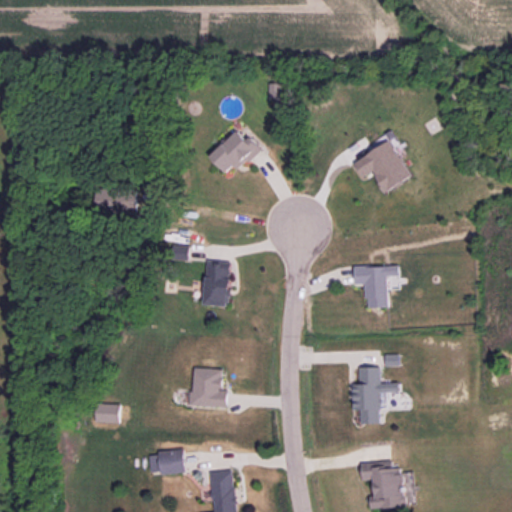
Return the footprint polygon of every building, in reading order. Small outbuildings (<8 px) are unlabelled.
[(270,98),(282,98),(282,82),(269,83),(270,98)] [(263,148),(251,135),(247,139),(238,130),(211,155),(226,172),(234,164),(239,170),(263,148)] [(413,176),(391,140),(354,161),(363,177),(373,171),(385,192),(413,176)] [(205,304),(228,305),(229,296),(232,296),(233,276),(231,276),(232,261),(207,260),(205,304)] [(389,284),(400,284),(399,264),(354,266),(355,283),(366,283),(367,307),(390,306),(389,284)] [(361,423),(382,423),(381,392),(400,391),(400,382),(381,382),(381,366),(360,366),(360,383),(354,383),(354,409),(361,409),(361,423)] [(192,405),(228,406),(228,389),(223,389),(224,368),(193,367),(192,405)] [(97,421),(120,422),(121,403),(98,402),(97,421)] [(152,474),(187,470),(184,448),(158,450),(159,454),(150,455),(152,474)] [(416,505),(414,471),(403,471),(402,466),(374,468),(374,462),(363,463),(363,480),(374,479),(375,495),(371,496),(371,508),(416,505)] [(237,511),(235,469),(212,470),(214,511),(211,511),(237,511)]
